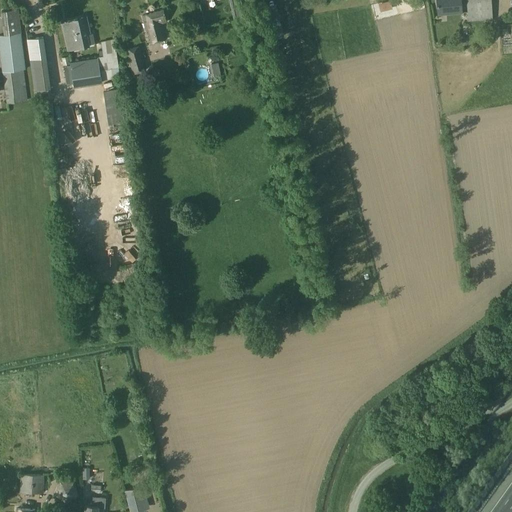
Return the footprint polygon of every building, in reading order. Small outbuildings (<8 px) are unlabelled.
[(386,0),(377,4),(379,11),(391,7),(388,0),(386,0)] [(436,0),(438,14),(462,12),(460,0),(436,0)] [(491,0),(465,0),(467,21),(492,19),(491,0)] [(4,35),(16,33),(20,33),(17,9),(1,11),(4,35)] [(145,15),(142,16),(149,43),(153,42),(153,43),(163,40),(166,39),(162,23),(166,22),(163,9),(145,14),(145,15)] [(269,15),(271,23),(280,21),(278,13),(269,15)] [(85,17),(62,22),(68,49),(88,45),(85,30),(88,30),(85,17)] [(16,33),(4,35),(0,34),(0,55),(2,71),(3,71),(21,70),(16,33)] [(43,36),(29,38),(27,38),(28,51),(34,88),(51,86),(43,36)] [(97,56),(98,63),(101,79),(118,76),(114,49),(109,49),(109,46),(102,47),(103,50),(99,51),(99,56),(97,56)] [(139,46),(126,50),(133,74),(146,70),(139,46)] [(218,62),(211,63),(213,75),(219,74),(218,62)] [(98,63),(86,65),(86,63),(71,65),(74,83),(101,79),(98,63)] [(21,70),(3,71),(7,102),(25,100),(21,70)] [(118,122),(117,93),(105,93),(105,122),(118,122)] [(20,492),(47,493),(47,474),(20,474),(20,492)] [(76,496),(72,478),(52,483),(56,501),(76,496)] [(130,511),(131,511),(143,509),(137,486),(124,489),(130,511)] [(84,511),(97,511),(98,507),(105,508),(105,498),(92,497),(92,506),(85,505),(84,511)]
